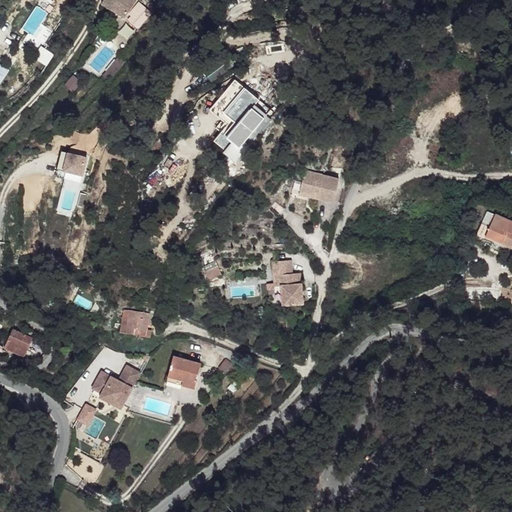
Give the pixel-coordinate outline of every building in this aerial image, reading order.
[(101,0),(99,3),(122,18),(134,0),(101,0)] [(140,2),(125,18),(138,29),(152,13),(140,2)] [(125,23),(117,30),(126,40),(134,32),(125,23)] [(117,54),(106,69),(113,75),(124,59),(117,54)] [(113,75),(106,69),(102,76),(110,80),(113,75)] [(83,174),(88,154),(61,148),(56,168),(83,174)] [(304,170),(298,189),(315,194),(315,198),(331,202),(337,178),(304,170)] [(315,194),(298,189),(297,193),(315,198),(315,194)] [(511,221),(495,215),(489,227),(481,223),(475,236),(492,243),(494,240),(511,247),(511,221)] [(293,258),(274,260),(274,274),(281,273),(283,304),(303,302),(301,278),(294,278),(294,272),(293,258)] [(216,267),(211,271),(217,279),(223,275),(216,267)] [(211,271),(207,275),(213,282),(217,279),(211,271)] [(281,273),(274,274),(276,304),(283,304),(281,273)] [(147,311),(129,309),(129,313),(128,326),(140,327),(146,328),(147,311)] [(128,326),(121,326),(119,335),(127,335),(128,332),(128,326)] [(33,336),(15,327),(10,338),(28,348),(33,336)] [(128,332),(127,335),(146,337),(146,328),(140,327),(140,334),(128,332)] [(26,353),(28,348),(10,338),(8,344),(26,353)] [(84,347),(71,340),(64,352),(77,359),(84,347)] [(231,350),(223,347),(218,359),(224,362),(231,350)] [(200,357),(171,352),(168,371),(183,374),(182,380),(196,382),(200,357)] [(224,362),(218,359),(209,374),(216,377),(224,362)] [(99,386),(95,396),(126,407),(134,410),(138,382),(136,382),(140,371),(125,367),(119,382),(101,375),(98,385),(99,386)] [(183,374),(168,371),(167,377),(182,380),(183,374)] [(126,407),(95,396),(94,399),(125,410),(126,407)]
